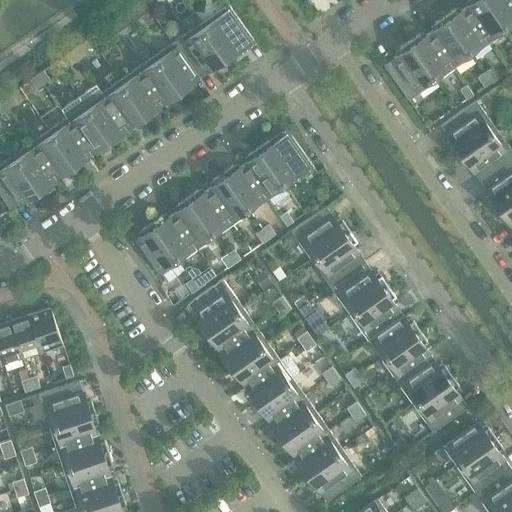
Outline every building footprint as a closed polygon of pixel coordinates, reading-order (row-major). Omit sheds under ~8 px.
[(132,22),(149,10),(142,0),(141,0),(124,12),(132,22)] [(150,0),(142,0),(149,10),(155,6),(150,0)] [(469,5),(465,8),(471,17),(484,34),(490,43),(507,30),(486,0),(470,0),(472,3),(469,5)] [(511,0),(486,0),(507,30),(511,27),(511,0)] [(252,40),(253,39),(228,4),(218,11),(200,23),(201,25),(225,59),(227,63),(238,55),(237,54),(235,51),(239,49),(243,46),(252,40)] [(455,9),(444,16),(447,20),(472,55),(490,43),(484,34),(471,17),(465,8),(461,10),(458,13),(456,10),(455,9)] [(124,12),(107,25),(114,35),(132,22),(124,12)] [(433,30),(430,33),(436,41),(448,59),(454,68),(472,55),(447,20),(444,16),(434,24),(435,25),(437,27),(433,30)] [(217,70),(227,63),(225,59),(201,25),(200,23),(172,43),(197,78),(207,71),(211,68),(214,66),(216,69),(217,70)] [(107,39),(114,35),(107,25),(100,29),(107,39)] [(419,34),(409,41),(412,45),(437,80),(454,68),(448,59),(436,41),(430,33),(426,35),(422,38),(420,35),(419,34)] [(418,93),(437,80),(412,45),(409,41),(399,48),(400,50),(401,52),(398,55),(393,58),(384,65),(409,100),(418,93)] [(193,81),(197,78),(172,43),(155,55),(156,57),(180,91),(182,94),(193,87),(192,86),(190,83),(193,81)] [(78,45),(72,49),(79,59),(85,55),(78,45)] [(72,64),(79,59),(72,49),(65,54),(72,64)] [(172,102),(182,94),(180,91),(156,57),(155,55),(137,68),(162,103),(166,100),(169,98),(171,100),(172,102)] [(158,106),(162,103),(137,68),(119,80),(121,82),(144,115),(147,119),(157,112),(157,111),(155,108),(158,106)] [(491,68),(484,72),(491,82),(498,77),(491,68)] [(43,70),(36,74),(43,84),(50,80),(43,70)] [(484,87),(491,82),(484,72),(477,77),(484,87)] [(37,89),(43,84),(36,74),(30,79),(37,89)] [(137,127),(147,119),(144,115),(121,82),(119,80),(102,93),(103,94),(108,101),(122,121),(127,128),(130,125),(134,123),(136,125),(137,127)] [(466,99),(473,95),(467,85),(460,90),(466,99)] [(19,102),(26,97),(19,87),(12,92),(19,102)] [(123,131),(127,128),(122,121),(108,101),(103,94),(102,93),(98,87),(81,100),(86,107),(109,140),(112,144),(122,137),(121,136),(119,133),(123,131)] [(8,95),(1,99),(8,109),(15,105),(8,95)] [(101,152),(112,144),(109,140),(86,107),(81,100),(63,112),(66,117),(68,120),(73,126),(86,146),(91,153),(95,150),(98,148),(100,150),(101,152)] [(449,145),(457,156),(461,153),(494,130),(496,128),(476,100),(441,125),(447,134),(451,139),(453,142),(451,144),(449,145)] [(87,155),(91,153),(86,146),(73,126),(68,120),(66,117),(49,130),(50,132),(74,165),(76,169),(87,162),(86,160),(84,158),(87,155)] [(473,170),(480,180),(511,157),(511,151),(508,145),(496,128),(494,130),(461,153),(457,156),(464,166),(465,165),(468,163),(471,167),(473,170)] [(66,176),(76,169),(74,165),(49,130),(31,142),(32,144),(37,150),(50,170),(56,178),(60,175),(63,173),(65,175),(66,176)] [(268,140),(258,148),(261,151),(286,187),(302,175),(314,167),(289,132),(287,133),(278,139),(275,142),(271,144),(269,142),(268,140)] [(52,180),(56,178),(50,170),(37,150),(32,144),(31,142),(13,155),(38,190),(41,194),(51,186),(51,185),(49,183),(52,180)] [(247,161),(243,164),(266,197),(268,199),(286,187),(284,184),(261,151),(258,148),(248,155),(248,156),(250,159),(247,161)] [(31,201),(41,194),(38,190),(13,155),(0,164),(0,195),(10,210),(21,202),(24,200),(28,197),(30,200),(31,201)] [(488,200),(495,210),(499,208),(511,198),(511,157),(480,180),(487,190),(490,194),(492,197),(489,199),(488,200)] [(233,165),(223,172),(225,176),(249,209),(250,212),(268,199),(266,197),(243,164),(239,167),(236,169),(234,166),(233,165)] [(211,186),(208,189),(231,222),(233,224),(250,212),(249,209),(225,176),(223,172),(212,180),(213,181),(215,184),(211,186)] [(198,190),(187,197),(190,201),(214,234),(215,236),(233,224),(231,222),(208,189),(204,191),(201,194),(199,191),(198,190)] [(176,211),(172,214),(196,247),(197,249),(215,236),(214,234),(190,201),(187,197),(177,205),(178,206),(180,209),(176,211)] [(511,225),(511,198),(499,208),(495,210),(503,221),(504,220),(507,218),(509,222),(511,225)] [(291,230),(311,258),(313,257),(346,234),(350,231),(343,220),(341,221),(339,223),(336,219),(334,216),(326,205),(291,230)] [(280,216),(287,226),(294,221),(287,211),(280,216)] [(162,215),(152,222),(155,226),(178,259),(180,261),(197,249),(196,247),(172,214),(169,216),(165,219),(163,216),(162,215)] [(161,274),(180,261),(178,259),(155,226),(152,222),(142,229),(143,231),(144,233),(141,236),(136,239),(160,272),(161,274)] [(269,224),(262,229),(269,238),(276,234),(269,224)] [(263,243),(269,238),(262,229),(256,234),(263,243)] [(357,241),(350,231),(346,234),(313,257),(311,258),(330,286),(365,261),(358,251),(356,247),(353,244),(356,242),(357,241)] [(234,249),(227,254),(234,263),(241,258),(234,249)] [(227,268),(234,263),(227,254),(221,258),(227,268)] [(372,271),(365,261),(330,286),(349,314),(352,312),(385,288),(389,286),(381,275),(380,276),(377,278),(375,275),(372,271)] [(279,266),(272,272),(279,281),(286,276),(279,266)] [(264,270),(254,277),(264,291),(274,284),(273,283),(264,270)] [(198,274),(192,278),(199,288),(205,283),(198,274)] [(192,293),(199,288),(192,278),(185,283),(192,293)] [(196,324),(203,334),(207,331),(240,308),(242,306),(230,289),(223,278),(187,303),(194,313),(197,317),(200,321),(197,323),(196,324)] [(396,296),(389,286),(385,288),(352,312),(349,314),(369,341),(371,339),(404,316),(397,306),(395,302),(392,299),(395,297),(396,296)] [(272,302),(276,309),(286,302),(282,295),(272,302)] [(294,302),(298,308),(308,301),(304,295),(294,302)] [(313,308),(308,301),(298,308),(303,315),(313,308)] [(291,309),(286,302),(276,309),(281,316),(291,309)] [(217,345),(219,349),(227,344),(245,331),(252,326),(255,324),(242,306),(240,308),(207,331),(203,334),(210,344),(212,344),(214,342),(217,345)] [(41,351),(63,344),(51,307),(29,314),(41,351)] [(29,314),(10,321),(22,357),(41,351),(29,314)] [(407,320),(404,316),(371,339),(369,341),(381,358),(384,357),(416,334),(420,331),(413,320),(412,321),(409,323),(407,320)] [(10,321),(0,324),(0,355),(3,364),(22,357),(10,321)] [(221,359),(228,369),(232,367),(265,344),(267,342),(255,324),(252,326),(245,331),(227,344),(219,349),(222,353),(225,356),(222,358),(221,359)] [(293,333),(301,344),(311,337),(303,325),(293,333)] [(428,341),(420,331),(416,334),(384,357),(381,358),(394,376),(396,374),(429,351),(426,348),(424,344),(427,342),(428,341)] [(316,344),(311,337),(301,344),(306,352),(316,344)] [(242,381),(244,384),(252,379),(269,367),(277,361),(280,359),(267,342),(265,344),(232,367),(228,369),(235,380),(237,379),(239,377),(242,381)] [(436,361),(429,351),(396,374),(394,376),(413,404),(416,402),(448,379),(452,376),(445,366),(444,366),(441,368),(438,365),(436,361)] [(246,394),(253,405),(257,402),(289,379),(292,377),(298,372),(298,368),(290,356),(286,355),(280,359),(277,361),(269,367),(252,379),(244,384),(247,388),(249,392),(247,393),(246,394)] [(74,376),(70,364),(62,367),(66,378),(74,376)] [(322,374),(326,380),(336,373),(331,367),(322,374)] [(345,374),(349,381),(359,374),(354,367),(345,374)] [(340,379),(336,373),(326,380),(331,386),(340,379)] [(363,380),(359,374),(349,381),(354,387),(363,380)] [(36,376),(29,378),(33,390),(40,387),(36,376)] [(460,386),(452,376),(448,379),(416,402),(413,404),(426,422),(433,432),(468,407),(461,397),(458,393),(456,389),(458,387),(460,386)] [(267,416),(269,420),(277,414),(295,402),(302,397),(305,395),(292,377),(289,379),(257,402),(253,405),(260,415),(261,414),(264,412),(267,416)] [(25,392),(33,390),(29,378),(21,380),(25,392)] [(38,394),(49,426),(51,425),(90,412),(95,411),(91,399),(89,400),(86,401),(85,396),(83,392),(79,380),(38,394)] [(270,430),(278,440),(282,437),(314,414),(317,412),(305,395),(302,397),(295,402),(277,414),(269,420),(272,423),(274,427),(272,429),(270,430)] [(346,408),(351,415),(361,408),(356,401),(346,408)] [(366,414),(361,408),(351,415),(356,421),(366,414)] [(99,423),(95,411),(90,412),(51,425),(49,426),(56,446),(97,433),(95,429),(94,425),(97,424),(99,423)] [(291,451),(294,455),(302,449),(320,437),(327,432),(329,430),(317,412),(314,414),(282,437),(278,440),(285,451),(286,450),(289,448),(291,451)] [(443,446),(456,465),(458,463),(491,440),(495,437),(488,427),(487,428),(484,429),(482,426),(479,422),(445,445),(443,446)] [(369,442),(380,435),(379,433),(373,426),(363,433),(369,442)] [(295,465),(303,475),(307,473),(339,450),(342,448),(329,430),(327,432),(320,437),(302,449),(294,455),(297,459),(299,462),(297,464),(295,465)] [(98,437),(97,433),(56,446),(63,467),(104,454),(108,452),(104,440),(103,440),(100,441),(98,437)] [(402,437),(393,443),(401,454),(410,448),(402,437)] [(503,448),(495,437),(491,440),(458,463),(456,465),(476,492),(511,467),(504,458),(501,454),(499,450),(501,449),(503,448)] [(0,442),(0,444),(2,451),(13,447),(10,440),(0,442)] [(20,450),(23,457),(34,454),(32,446),(20,450)] [(16,455),(13,447),(2,451),(4,459),(16,455)] [(355,466),(342,448),(339,450),(307,473),(303,475),(310,486),(311,485),(314,483),(317,487),(319,490),(326,501),(362,476),(355,466)] [(112,464),(108,452),(104,454),(63,467),(69,488),(110,474),(109,470),(108,466),(111,465),(112,464)] [(36,461),(34,454),(23,457),(25,465),(36,461)] [(429,466),(425,460),(411,469),(416,475),(429,466)] [(511,469),(511,467),(476,492),(489,511),(505,511),(511,507),(511,469)] [(112,478),(110,474),(69,488),(76,508),(117,495),(122,493),(118,481),(116,482),(113,482),(112,478)] [(9,491),(14,490),(26,486),(23,478),(7,484),(9,491)] [(28,494),(26,486),(14,490),(17,497),(28,494)] [(34,491),(36,499),(48,495),(45,487),(34,491)] [(404,497),(409,504),(422,494),(417,488),(404,497)] [(126,505),(122,493),(117,495),(76,508),(77,511),(122,511),(123,511),(121,507),(124,506),(126,505)] [(427,501),(422,494),(409,504),(413,510),(427,501)] [(50,502),(48,495),(36,499),(39,507),(50,502)] [(386,511),(377,498),(375,500),(358,511),(386,511)] [(449,499),(438,507),(441,511),(447,511),(455,507),(449,499)]
